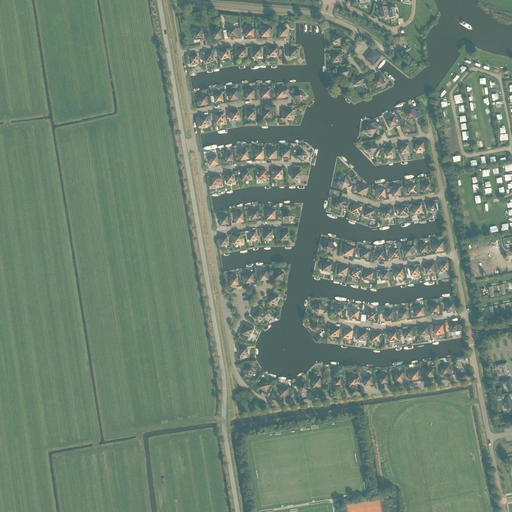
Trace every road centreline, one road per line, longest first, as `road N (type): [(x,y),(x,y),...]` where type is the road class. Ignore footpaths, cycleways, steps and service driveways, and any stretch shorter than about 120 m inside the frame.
road 1 (unclassified): [(236,511),(224,381),(183,146)]
road 2 (residential): [(477,377),(272,403),(246,389),(228,340)]
road 3 (unclassified): [(183,146),(158,0)]
road 4 (residential): [(327,321),(380,328),(465,315)]
road 5 (unclassified): [(324,16),(191,0)]
road 6 (unclassified): [(501,501),(477,377)]
road 7 (residential): [(334,259),(373,267),(454,255)]
